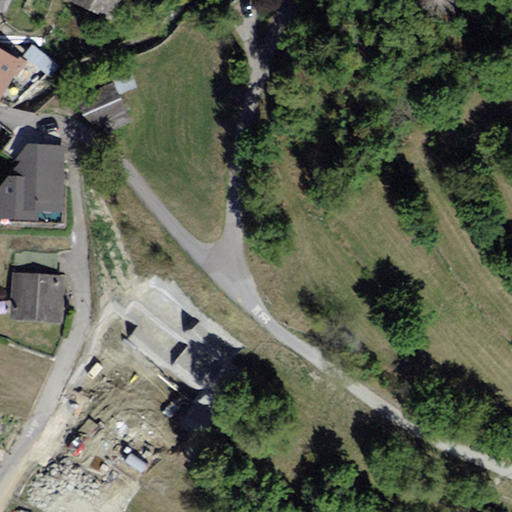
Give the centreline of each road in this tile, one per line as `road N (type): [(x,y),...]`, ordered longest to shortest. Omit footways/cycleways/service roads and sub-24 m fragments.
road 1 (residential): [(0,486),(48,414),(81,322),(72,131)]
road 2 (residential): [(282,0),(237,140),(227,282)]
road 3 (residential): [(72,131),(103,151),(227,282)]
road 4 (track): [(357,385),(409,425),(511,475)]
